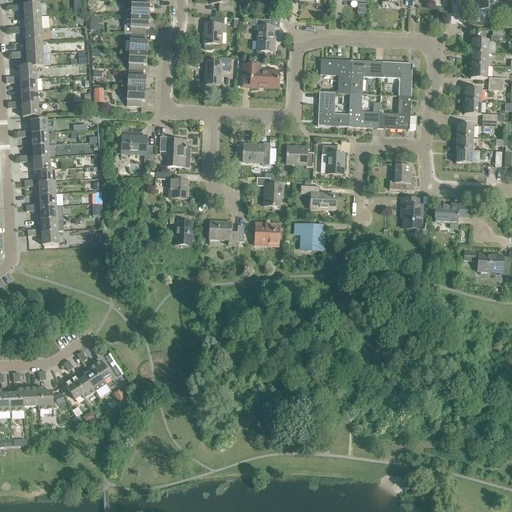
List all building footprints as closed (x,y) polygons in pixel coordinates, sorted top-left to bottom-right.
[(130,17),(148,18),(148,6),(149,6),(148,6),(149,0),(148,0),(133,0),(133,5),(130,5),(131,5),(130,17)] [(210,0),(211,4),(219,4),(218,12),(233,12),(233,3),(229,3),(228,0),(210,0)] [(477,0),(477,11),(496,12),(496,0),(477,0)] [(23,6),(24,18),(40,17),(40,16),(41,16),(40,10),(39,10),(39,5),(23,6)] [(357,5),(357,15),(359,15),(364,15),(365,15),(365,5),(357,5)] [(24,18),(24,30),(41,29),(40,29),(41,29),(41,22),(40,22),(40,17),(24,18)] [(130,29),(129,35),(144,36),(144,30),(148,30),(147,30),(148,18),(130,17),(130,29),(129,29),(130,29)] [(209,18),(209,25),(204,24),(203,45),(204,45),(204,50),(206,51),(211,52),(213,50),(213,46),(220,46),(221,26),(223,26),(224,19),(221,19),(215,19),(209,18)] [(273,28),(269,27),(269,21),(255,20),(255,27),(257,27),(256,53),(272,53),(273,28)] [(24,30),(25,43),(41,42),(41,41),(42,41),(42,35),(41,35),(41,29),(24,30)] [(128,53),(147,54),(146,54),(147,42),(144,41),(144,36),(129,35),(129,41),(128,41),(129,41),(129,53),(128,53)] [(472,41),(471,54),(487,55),(488,42),(472,41)] [(25,43),(26,55),(42,54),(43,54),(43,47),(42,47),(41,42),(25,43)] [(128,65),(128,71),(142,72),(143,66),(146,66),(145,65),(146,54),(147,54),(128,53),(128,65),(127,65),(128,65)] [(26,55),(27,68),(35,68),(43,68),(43,66),(44,66),(43,59),(42,59),(42,54),(26,55)] [(471,54),(470,66),(487,67),(487,55),(471,54)] [(220,72),(230,73),(231,59),(218,59),(218,63),(205,63),(204,85),(219,86),(220,72)] [(337,95),(349,95),(351,62),(326,61),(326,71),(320,70),(319,76),(338,77),(337,95)] [(349,95),(362,96),(362,78),(380,79),(381,73),(375,73),(375,63),(351,62),(349,95)] [(398,80),(398,98),(410,98),(412,65),(387,64),(387,73),(381,73),(380,79),(398,80)] [(276,80),(276,73),(277,73),(259,72),(259,67),(242,66),(242,79),(243,79),(250,79),(250,88),(277,90),(278,80),(276,80)] [(487,67),(470,66),(470,79),(486,80),(487,67)] [(19,68),(20,81),(36,80),(36,79),(37,79),(36,72),(35,72),(35,68),(27,68),(19,68)] [(126,89),(145,90),(144,89),(145,78),(146,78),(142,77),(142,72),(128,71),(127,77),(127,89),(126,89)] [(20,81),(20,93),(36,92),(36,91),(37,91),(37,85),(36,85),(36,80),(20,81)] [(102,89),(94,90),(94,103),(103,103),(102,89)] [(145,90),(126,89),(127,89),(127,90),(125,91),(124,98),(126,100),(126,101),(125,101),(126,101),(126,107),(141,108),(141,102),(144,102),(144,101),(144,90),(145,90)] [(465,90),(464,103),(480,104),(481,91),(465,90)] [(20,93),(21,106),(37,105),(37,104),(38,103),(38,97),(37,97),(36,92),(20,93)] [(317,126),(348,128),(348,116),(333,115),(334,95),(328,94),(328,100),(318,100),(317,126)] [(373,120),(379,120),(379,114),(361,113),(362,96),(349,95),(348,116),(348,128),(372,129),(373,120)] [(379,114),(379,120),(385,120),(384,130),(409,131),(410,98),(398,98),(397,115),(379,114)] [(480,104),(464,103),(464,116),(480,116),(480,104)] [(37,105),(21,106),(22,118),(38,117),(38,116),(39,116),(38,109),(37,109),(37,105)] [(30,122),(31,135),(47,134),(47,133),(48,133),(47,126),(46,126),(46,121),(30,122)] [(457,126),(456,139),(472,140),(473,127),(457,126)] [(31,135),(32,147),(48,146),(48,145),(49,145),(48,138),(47,138),(47,134),(31,135)] [(143,164),(152,165),(153,149),(146,149),(146,137),(121,136),(120,155),(144,156),(143,164)] [(166,139),(161,139),(161,138),(160,138),(159,153),(166,153),(165,168),(184,169),(185,149),(186,149),(186,147),(185,147),(186,141),(167,140),(167,138),(166,138),(166,139)] [(456,139),(456,151),(472,152),(472,140),(456,139)] [(242,156),(241,163),(262,164),(262,166),(269,167),(270,145),(263,145),(263,147),(242,146),(242,153),(242,156)] [(32,147),(32,160),(48,159),(48,157),(49,157),(49,151),(48,151),(48,146),(32,147)] [(321,156),(326,156),(325,175),(343,176),(344,155),(336,155),(336,148),(322,147),(321,156)] [(305,168),(312,169),(313,154),(307,154),(307,149),(286,148),(286,156),(285,156),(285,158),(286,158),(285,165),(306,166),(305,168)] [(472,152),(456,151),(455,164),(471,165),(472,152)] [(33,172),(37,172),(49,171),(49,170),(50,170),(50,163),(49,163),(48,159),(32,160),(33,172)] [(394,167),(394,183),(389,182),(388,191),(405,192),(405,185),(411,186),(411,185),(410,185),(411,168),(411,167),(394,166),(394,167)] [(37,172),(38,184),(54,183),(54,182),(55,182),(54,175),(53,175),(53,170),(49,171),(37,172)] [(155,174),(155,182),(165,182),(165,188),(169,189),(169,199),(186,200),(186,190),(186,187),(187,187),(187,181),(171,180),(172,175),(155,174)] [(282,187),(269,186),(270,179),(256,179),(256,187),(264,188),(263,193),(264,193),(264,197),(263,197),(263,207),(279,208),(279,200),(282,200),(282,187)] [(38,184),(39,196),(55,195),(55,194),(56,194),(55,188),(54,188),(54,183),(38,184)] [(332,201),(333,201),(333,195),(318,194),(319,188),(300,187),(300,196),(310,196),(310,211),(332,212),(332,201)] [(39,196),(39,209),(56,208),(55,207),(56,207),(56,200),(55,200),(55,195),(39,196)] [(401,214),(403,214),(402,229),(420,230),(422,206),(417,206),(418,200),(402,199),(401,214)] [(456,206),(451,206),(451,208),(435,207),(434,224),(450,225),(450,230),(457,230),(457,218),(468,219),(469,206),(456,205),(456,206)] [(39,209),(40,221),(56,220),(56,219),(57,219),(57,212),(56,213),(56,208),(39,209)] [(192,223),(184,223),(184,215),(169,215),(169,225),(175,225),(174,244),(191,245),(192,223)] [(40,221),(41,234),(57,233),(57,232),(58,231),(58,225),(57,225),(56,220),(40,221)] [(230,223),(210,223),(209,222),(209,241),(227,242),(227,247),(236,247),(236,243),(237,233),(230,233),(230,223)] [(265,228),(255,228),(254,244),(266,244),(266,247),(278,248),(279,226),(265,225),(265,228)] [(295,227),(295,235),(302,236),(301,250),(321,251),(322,228),(302,227),(295,227)] [(57,233),(41,234),(42,246),(58,245),(58,244),(59,244),(58,237),(57,237),(57,233)] [(499,276),(506,276),(507,262),(500,262),(500,257),(480,256),(475,256),(475,254),(463,254),(463,262),(475,263),(475,259),(479,259),(479,272),(499,273),(499,276)] [(86,360),(84,361),(89,369),(94,365),(90,358),(86,360)] [(103,382),(110,378),(100,362),(88,370),(91,373),(95,379),(99,376),(103,382)] [(84,377),(94,393),(106,386),(103,382),(99,376),(95,379),(91,373),(84,377)] [(83,400),(94,393),(84,377),(78,381),(78,382),(82,388),(77,391),(81,397),(83,400)] [(78,382),(78,381),(76,378),(64,386),(74,401),(81,397),(77,391),(82,388),(78,382)] [(23,408),(31,408),(29,389),(16,390),(16,394),(17,394),(17,401),(22,401),(23,408)] [(43,393),(43,389),(29,389),(31,408),(38,407),(39,407),(38,400),(43,400),(43,393)] [(119,390),(112,395),(118,404),(125,399),(119,390)] [(51,392),(43,393),(43,400),(38,400),(39,407),(38,407),(38,411),(52,411),(51,392)] [(23,412),(23,408),(22,401),(17,401),(17,394),(16,394),(9,395),(10,413),(23,412)] [(9,395),(1,395),(1,402),(0,402),(0,413),(10,413),(9,395)] [(60,395),(54,398),(61,409),(66,406),(60,395)] [(85,416),(84,421),(86,423),(94,418),(90,412),(85,416)]
